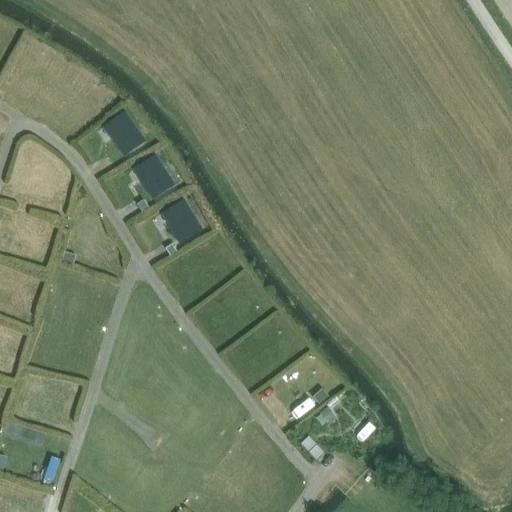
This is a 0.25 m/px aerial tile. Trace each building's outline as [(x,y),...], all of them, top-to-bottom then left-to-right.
[(109,140),(123,159),(144,144),(123,115),(108,126),(115,136),(109,140)] [(138,181),(152,201),(173,186),(152,156),(137,167),(144,177),(138,181)] [(194,196),(188,199),(201,225),(207,221),(194,196)] [(173,220),(167,224),(180,244),(201,230),(182,200),(166,210),(173,220)] [(143,201),(137,206),(141,212),(147,208),(143,201)] [(172,246),(165,250),(169,256),(176,252),(172,246)]
